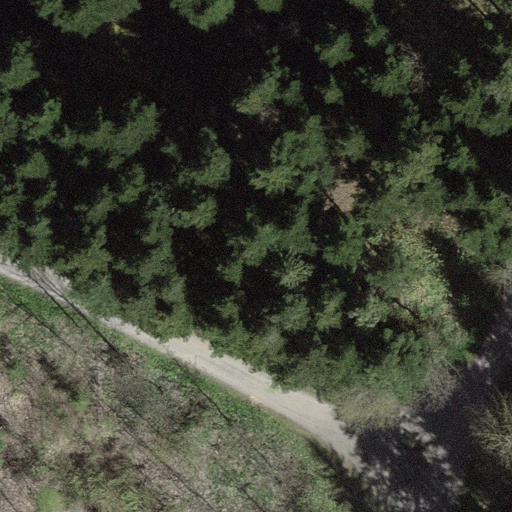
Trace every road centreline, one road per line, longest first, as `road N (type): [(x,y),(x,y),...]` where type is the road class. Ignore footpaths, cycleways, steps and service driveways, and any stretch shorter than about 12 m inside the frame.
road 1 (track): [(447,483),(0,250)]
road 2 (track): [(447,483),(511,327)]
